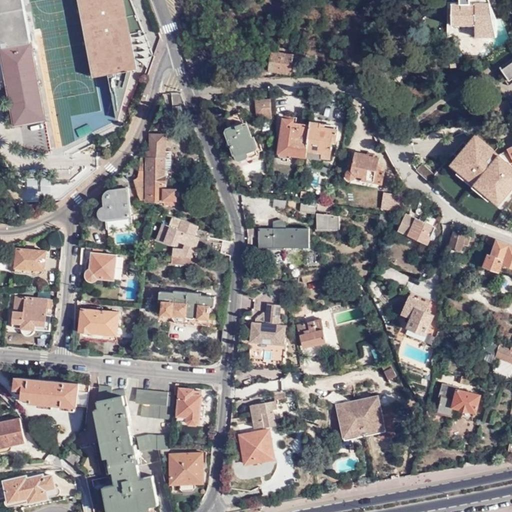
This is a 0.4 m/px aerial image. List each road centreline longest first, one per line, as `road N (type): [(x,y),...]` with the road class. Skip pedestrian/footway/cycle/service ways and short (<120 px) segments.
road 1 (residential): [(190,95),(288,81),(363,94),(414,182),(448,212),(511,239)]
road 2 (residential): [(190,95),(239,240),(227,378)]
road 3 (residential): [(66,208),(135,140),(160,60),(175,49)]
road 4 (secondary): [(511,475),(320,511)]
road 5 (residential): [(227,378),(61,361)]
road 6 (residential): [(66,208),(73,220),(61,361)]
road 7 (residential): [(227,378),(214,486),(202,511)]
